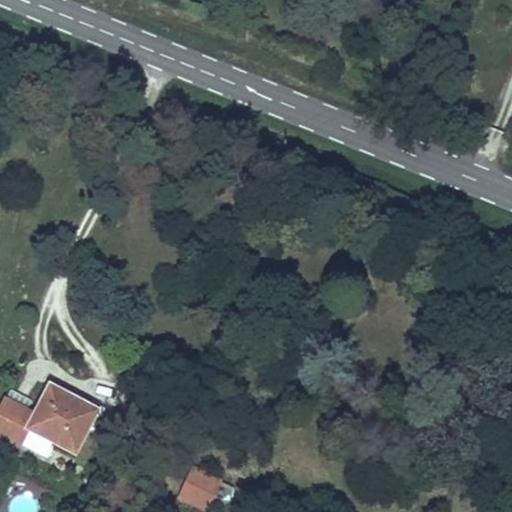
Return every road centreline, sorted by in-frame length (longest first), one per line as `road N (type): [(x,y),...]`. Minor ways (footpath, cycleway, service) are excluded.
road 1 (primary): [(19,0),(511,197)]
road 2 (unknown): [(165,58),(59,365)]
